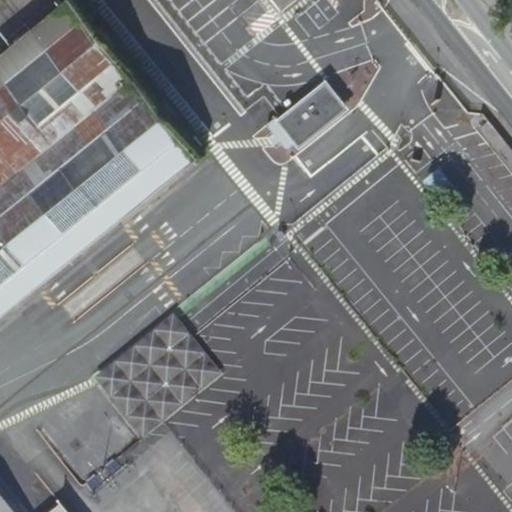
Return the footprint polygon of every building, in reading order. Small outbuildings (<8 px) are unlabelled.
[(81,0),(71,0),(0,58),(0,317),(206,151),(158,95),(81,0)] [(295,0),(269,0),(280,13),(295,0)] [(323,87),(281,122),(299,143),(341,109),(323,87)] [(511,153),(510,152),(500,160),(511,175),(511,153)] [(179,313),(101,377),(147,435),(226,372),(179,313)] [(0,511),(79,511),(72,502),(59,511),(26,511),(0,478),(0,511)]
